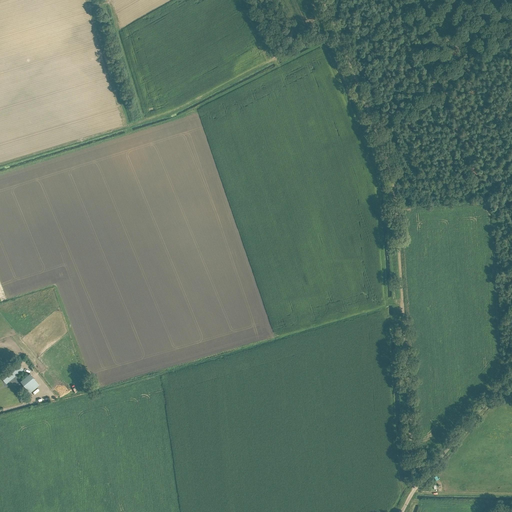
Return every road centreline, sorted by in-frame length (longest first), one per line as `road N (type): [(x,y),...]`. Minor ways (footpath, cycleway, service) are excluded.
road 1 (track): [(332,33),(391,182),(415,487),(406,511)]
road 2 (track): [(0,165),(165,115),(332,33)]
road 3 (unclassified): [(400,511),(511,371)]
